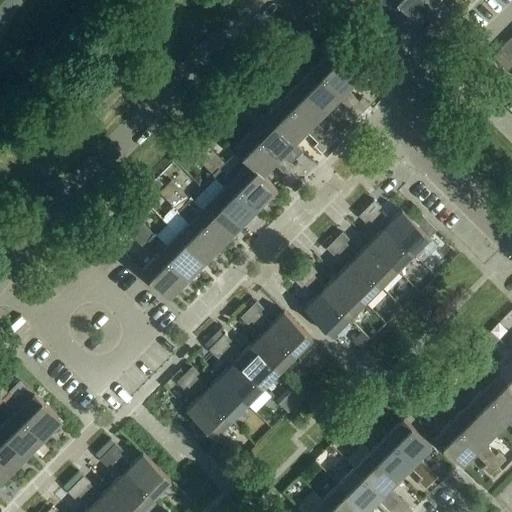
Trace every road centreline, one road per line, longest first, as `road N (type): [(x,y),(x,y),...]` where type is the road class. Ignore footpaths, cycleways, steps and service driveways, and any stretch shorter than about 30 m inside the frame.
road 1 (unclassified): [(0,272),(267,0)]
road 2 (residential): [(101,384),(149,335),(92,281),(45,328)]
road 3 (residential): [(404,87),(410,139),(511,246)]
road 4 (residential): [(511,18),(464,69),(404,87)]
